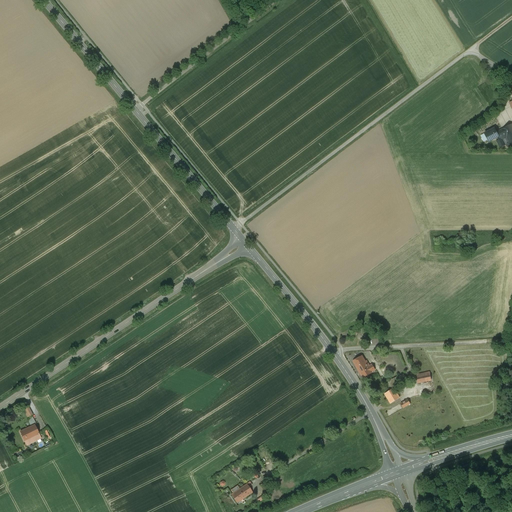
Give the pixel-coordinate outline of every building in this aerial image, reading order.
[(502,130),(504,133),(499,136),(499,137),(497,138),(499,140),(497,141),(500,148),(505,145),(502,140),(507,137),(511,146),(511,145),(511,124),(502,129),(502,130)] [(489,132),(484,134),(489,142),(497,138),(499,137),(499,136),(504,133),(502,130),(497,133),(495,129),(494,129),(489,132)] [(368,366),(362,356),(353,361),(363,379),(372,374),(371,372),(375,370),(372,364),(368,366)] [(419,375),(415,376),(417,383),(431,380),(430,372),(419,375)] [(388,382),(392,390),(394,389),(407,383),(403,375),(388,382)] [(399,399),(394,389),(392,390),(385,393),(389,403),(399,399)] [(410,404),(408,400),(401,404),(403,408),(410,404)] [(31,407),(25,409),(28,418),(34,415),(31,407)] [(41,438),(34,425),(30,427),(35,437),(30,439),(32,443),(41,438)] [(30,427),(20,432),(25,442),(30,439),(35,437),(30,427)] [(265,482),(259,485),(263,491),(268,487),(265,482)] [(252,492),(247,484),(241,488),(246,496),(252,492)] [(241,488),(231,495),(237,503),(246,496),(241,488)]
